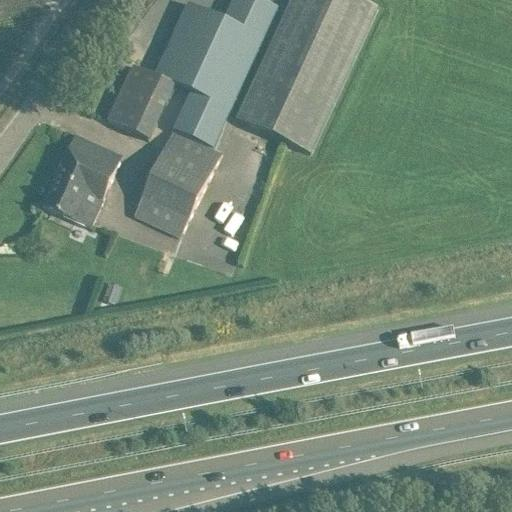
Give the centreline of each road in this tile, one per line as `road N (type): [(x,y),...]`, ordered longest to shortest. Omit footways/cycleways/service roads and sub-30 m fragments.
road 1 (motorway): [(511,333),(0,429)]
road 2 (motorway): [(5,511),(511,415)]
road 3 (unclassified): [(0,155),(111,0)]
